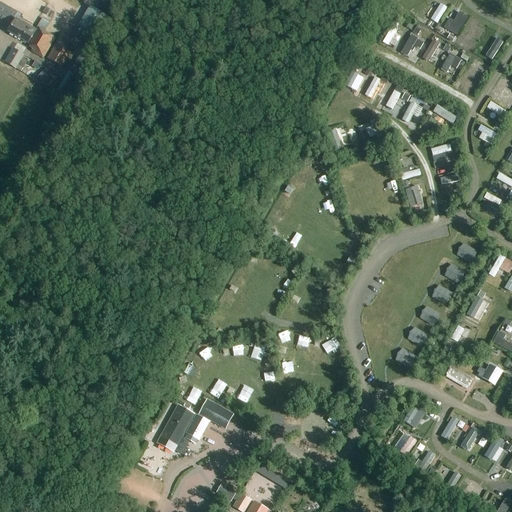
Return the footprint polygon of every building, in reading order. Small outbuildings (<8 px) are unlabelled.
[(62,26),(60,29),(67,34),(82,12),(71,4),(58,23),(62,26)] [(104,4),(101,10),(109,15),(112,9),(104,4)] [(423,5),(415,19),(421,23),(429,8),(423,5)] [(441,5),(433,19),(438,22),(446,8),(441,5)] [(78,25),(96,37),(108,18),(90,6),(78,25)] [(449,20),(443,29),(456,37),(462,27),(467,18),(459,13),(453,22),(449,20)] [(19,19),(17,23),(14,21),(8,32),(27,43),(26,46),(32,49),(31,51),(42,58),(43,58),(55,38),(44,32),(49,23),(42,18),(35,29),(19,19)] [(382,44),(387,47),(389,44),(392,40),(396,32),(391,29),(382,44)] [(476,29),(468,45),(474,48),(482,32),(476,29)] [(61,67),(69,54),(66,52),(73,40),(62,34),(47,59),(61,67)] [(450,34),(446,39),(452,43),(455,38),(450,34)] [(411,36),(400,54),(407,58),(417,40),(411,36)] [(496,39),(485,57),(492,61),(503,43),(496,39)] [(433,41),(421,60),(428,64),(440,45),(433,41)] [(86,42),(73,65),(74,65),(71,72),(69,70),(54,94),(66,102),(79,79),(82,80),(86,72),(82,70),(91,53),(95,54),(98,49),(86,42)] [(4,62),(21,72),(23,68),(18,65),(24,55),(12,49),(4,62)] [(449,55),(440,71),(446,74),(456,59),(449,55)] [(432,76),(440,60),(433,57),(425,73),(432,76)] [(25,69),(17,76),(27,86),(34,79),(25,69)] [(353,70),(344,87),(351,90),(359,73),(353,70)] [(470,70),(462,83),(467,86),(475,73),(470,70)] [(45,88),(53,81),(44,71),(36,79),(45,88)] [(443,82),(448,89),(459,81),(454,75),(443,82)] [(374,79),(363,99),(369,102),(380,83),(374,79)] [(511,86),(502,81),(498,88),(511,96),(505,108),(511,112),(511,86)] [(359,92),(364,95),(368,87),(364,85),(359,92)] [(394,92),(385,107),(392,111),(400,95),(394,92)] [(405,94),(402,100),(408,103),(411,97),(405,94)] [(402,122),(408,125),(418,107),(411,103),(402,122)] [(490,103),(487,109),(504,120),(508,113),(490,103)] [(434,105),(430,112),(452,125),(455,119),(434,105)] [(497,135),(481,126),(477,132),(482,134),(479,140),(485,143),(490,146),(497,135)] [(375,136),(371,127),(366,129),(369,138),(375,136)] [(335,155),(342,152),(335,131),(328,133),(335,155)] [(370,142),(368,135),(360,139),(363,145),(370,142)] [(450,146),(430,151),(434,164),(453,159),(450,146)] [(492,163),(497,166),(502,158),(497,155),(492,163)] [(439,167),(432,168),(434,176),(441,175),(439,167)] [(421,176),(419,170),(400,176),(402,182),(421,176)] [(511,181),(499,174),(496,180),(511,188),(511,181)] [(457,176),(440,179),(441,187),(459,183),(457,176)] [(495,190),(497,184),(485,179),(482,185),(495,190)] [(290,195),(294,190),(288,186),(284,192),(290,195)] [(423,206),(417,187),(405,191),(410,209),(423,206)] [(393,191),(398,208),(405,207),(400,189),(393,191)] [(486,194),(483,200),(499,207),(502,201),(486,194)] [(478,207),(481,201),(471,196),(468,202),(478,207)] [(275,230),(269,233),(272,239),(278,236),(275,230)] [(456,255),(470,263),(477,251),(463,243),(456,255)] [(511,268),(511,261),(505,257),(505,258),(500,255),(488,275),(494,278),(499,269),(509,274),(511,268)] [(444,276),(458,284),(465,272),(451,264),(444,276)] [(431,297),(446,306),(453,293),(438,285),(431,297)] [(466,315),(472,318),(483,300),(477,297),(466,315)] [(419,318),(434,327),(441,314),(426,306),(419,318)] [(407,339),(422,348),(429,336),(414,327),(407,339)] [(457,343),(464,331),(459,328),(451,340),(457,343)] [(498,331),(492,342),(511,352),(511,350),(511,343),(503,339),(505,335),(498,331)] [(394,361),(409,369),(417,357),(402,348),(394,361)] [(480,367),(477,372),(480,374),(478,377),(495,386),(503,372),(489,364),(486,371),(480,367)] [(450,367),(446,375),(469,388),(472,383),(473,380),(463,374),(450,367)] [(178,406),(158,441),(159,444),(171,451),(175,450),(177,446),(175,445),(178,439),(182,431),(185,433),(187,433),(186,434),(187,434),(186,436),(187,440),(193,443),(196,442),(197,440),(199,441),(209,423),(223,431),(232,415),(206,401),(196,417),(178,406)] [(403,423),(410,427),(419,412),(412,408),(403,423)] [(442,435),(448,438),(457,422),(452,419),(442,435)] [(466,424),(462,430),(466,433),(470,427),(466,424)] [(460,448),(467,453),(480,433),(473,429),(460,448)] [(417,443),(411,439),(399,455),(405,459),(417,443)] [(484,458),(492,462),(503,443),(496,439),(484,458)] [(142,470),(150,449),(133,444),(131,451),(126,449),(122,462),(142,470)] [(435,457),(429,453),(417,470),(423,475),(435,457)] [(260,463),(255,471),(261,475),(266,467),(260,463)] [(461,478),(454,474),(445,488),(452,492),(461,478)] [(284,478),(279,486),(285,489),(290,481),(284,478)] [(218,488),(215,493),(231,502),(237,493),(221,483),(218,488)] [(486,493),(479,489),(469,504),(476,509),(486,493)] [(233,507),(241,511),(244,511),(251,501),(240,494),(233,507)] [(507,511),(511,505),(511,504),(504,500),(497,511),(507,511)] [(266,511),(267,510),(254,502),(248,511),(266,511)]
